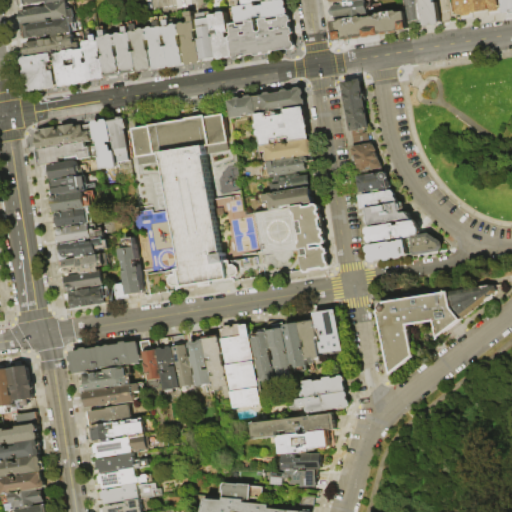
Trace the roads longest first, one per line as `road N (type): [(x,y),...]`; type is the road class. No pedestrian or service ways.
road 1 (tertiary): [(511,34),(2,117)]
road 2 (residential): [(477,240),(454,268),(42,335)]
road 3 (residential): [(382,412),(356,303),(308,0)]
road 4 (residential): [(344,511),(382,412),(511,311)]
road 5 (residential): [(511,246),(458,230),(410,181),(379,56)]
road 6 (tertiary): [(42,335),(75,511)]
